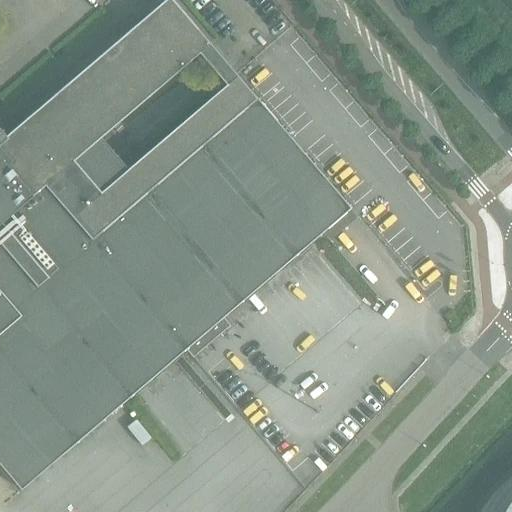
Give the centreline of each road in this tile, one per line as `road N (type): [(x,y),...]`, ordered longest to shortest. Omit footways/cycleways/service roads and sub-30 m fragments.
road 1 (secondary): [(320,0),(511,230)]
road 2 (unclassified): [(511,324),(338,511)]
road 3 (secondary): [(511,148),(386,0)]
